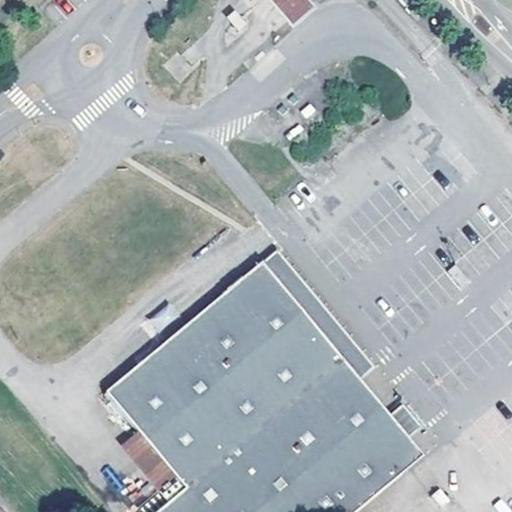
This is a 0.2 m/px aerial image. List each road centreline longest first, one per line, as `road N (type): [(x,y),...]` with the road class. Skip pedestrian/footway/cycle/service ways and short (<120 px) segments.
road 1 (unknown): [(290,242),(51,384),(26,376),(0,350)]
road 2 (residential): [(149,0),(0,121)]
road 3 (unknown): [(0,232),(114,98)]
